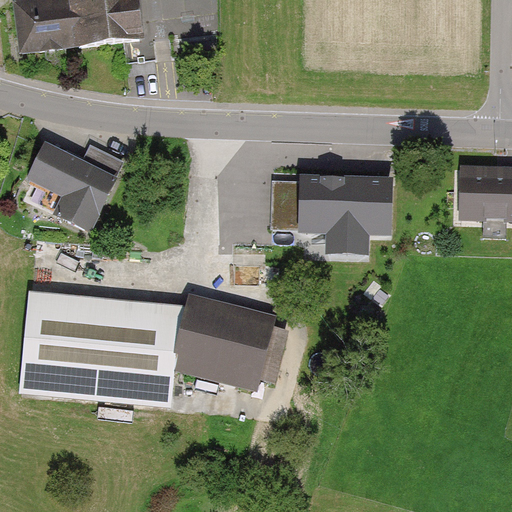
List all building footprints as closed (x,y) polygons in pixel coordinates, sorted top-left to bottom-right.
[(59,0),(60,4),(17,8),(23,55),(140,41),(134,0),(59,0)] [(83,168),(48,150),(32,182),(68,199),(59,217),(90,233),(124,166),(92,150),(83,168)] [(511,179),(463,178),(462,220),(511,221),(511,179)] [(397,183),(302,181),(301,238),(329,239),(329,260),(371,261),(371,240),(396,241),(397,183)] [(176,372),(263,393),(281,322),(193,299),(189,313),(31,298),(21,399),(172,414),(176,372)]
